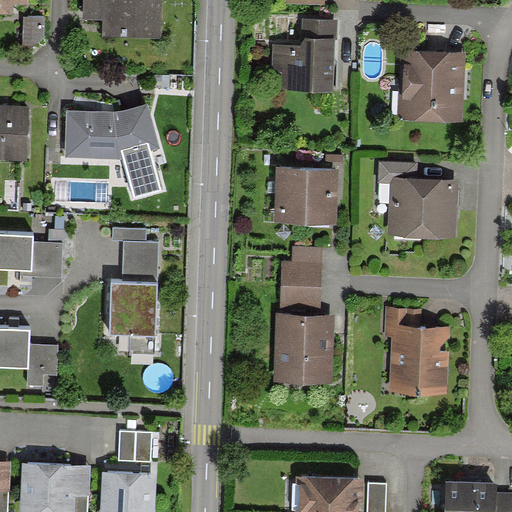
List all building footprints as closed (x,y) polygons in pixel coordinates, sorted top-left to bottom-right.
[(155,0),(79,0),(80,14),(101,15),(101,34),(155,35),(155,0)] [(39,17),(20,17),(20,38),(39,38),(39,17)] [(335,62),(337,20),(285,18),(284,43),(270,43),(269,67),(276,67),(276,86),(327,87),(328,62),(335,62)] [(459,51),(399,49),(397,115),(457,116),(459,51)] [(0,154),(21,155),(22,107),(0,106),(0,154)] [(64,156),(117,159),(129,201),(157,194),(145,151),(154,149),(143,106),(110,112),(64,113),(64,156)] [(376,180),(390,180),(413,181),(414,163),(377,162),(376,180)] [(332,169),(275,167),(273,221),(331,222),(332,169)] [(449,235),(451,182),(413,181),(390,180),(388,233),(449,235)] [(27,233),(0,232),(0,266),(17,267),(26,267),(27,241),(27,233)] [(58,242),(27,241),(26,267),(17,267),(17,275),(57,276),(58,242)] [(118,285),(153,285),(154,245),(119,244),(118,285)] [(318,250),(291,248),(291,262),(280,261),(278,306),(315,308),(318,250)] [(118,285),(105,284),(104,337),(151,338),(153,285),(118,285)] [(414,308),(385,307),(384,338),(390,338),(388,389),(441,390),(443,325),(413,324),(414,308)] [(326,380),(329,314),(275,312),(273,378),(326,380)] [(25,327),(0,326),(0,364),(24,365),(25,344),(25,327)] [(54,345),(25,344),(24,365),(23,385),(39,386),(39,374),(53,375),(54,345)] [(148,432),(116,431),(115,460),(147,461),(148,432)] [(84,465),(17,463),(16,510),(64,511),(65,491),(83,492),(84,465)] [(145,511),(148,474),(99,471),(96,511),(145,511)] [(293,511),(357,511),(358,477),(350,476),(294,475),(293,511)] [(488,480),(441,480),(440,511),(507,511),(507,491),(488,491),(488,480)] [(381,511),(382,482),(364,482),(364,511),(381,511)] [(82,511),(83,492),(65,491),(64,511),(63,511),(82,511)]
